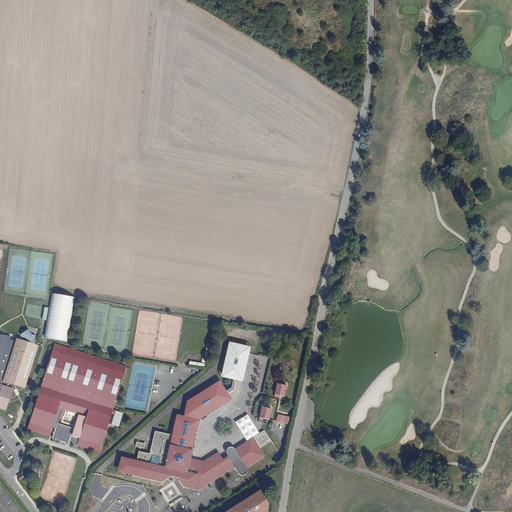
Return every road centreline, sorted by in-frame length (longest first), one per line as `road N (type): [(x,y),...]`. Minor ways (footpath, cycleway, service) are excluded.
road 1 (unclassified): [(281,511),(369,75),(368,0)]
road 2 (track): [(474,511),(294,446)]
